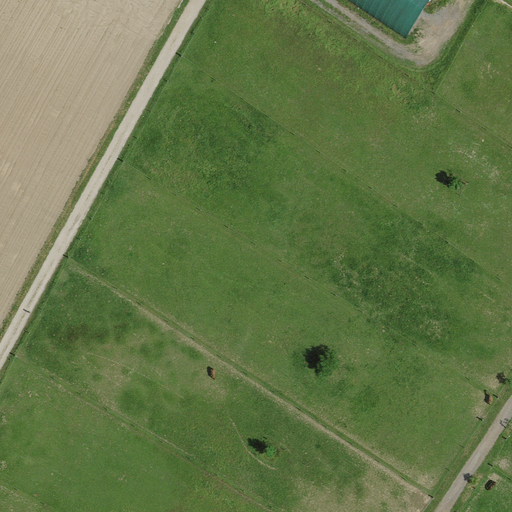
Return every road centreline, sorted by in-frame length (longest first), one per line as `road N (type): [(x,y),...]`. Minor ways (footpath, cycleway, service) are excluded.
road 1 (track): [(0,364),(200,0)]
road 2 (track): [(511,411),(445,511)]
